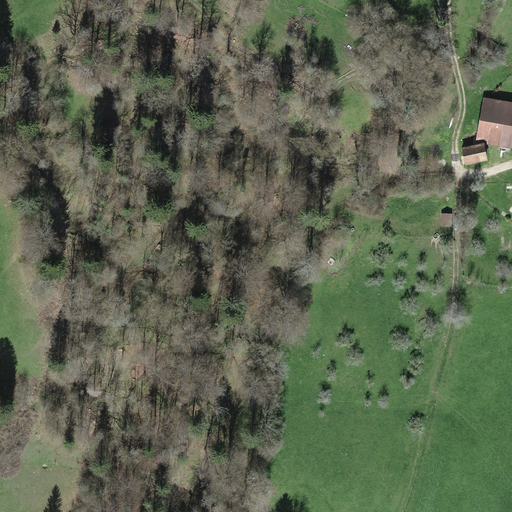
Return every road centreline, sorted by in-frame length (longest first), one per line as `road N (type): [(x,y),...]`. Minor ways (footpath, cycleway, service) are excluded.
road 1 (track): [(161,511),(291,253),(349,191),(398,171),(461,170)]
road 2 (track): [(445,0),(462,97),(457,165),(479,173),(511,163)]
